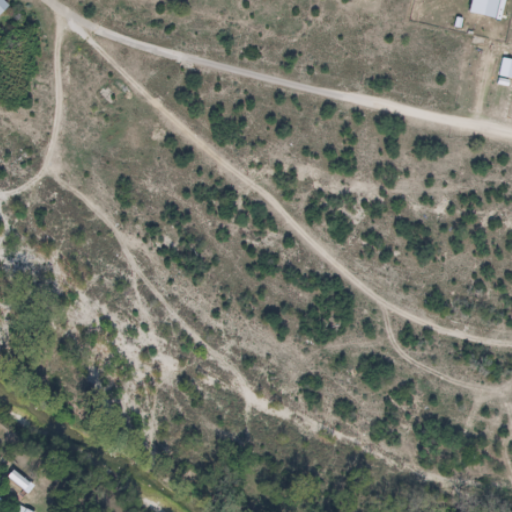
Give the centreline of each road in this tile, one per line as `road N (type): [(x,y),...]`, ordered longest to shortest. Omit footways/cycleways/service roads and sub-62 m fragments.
road 1 (residential): [(511,339),(414,316),(330,268),(39,0)]
road 2 (residential): [(54,0),(162,40),(511,134)]
